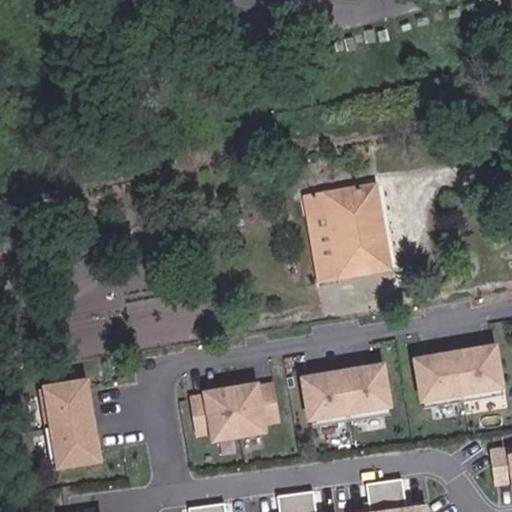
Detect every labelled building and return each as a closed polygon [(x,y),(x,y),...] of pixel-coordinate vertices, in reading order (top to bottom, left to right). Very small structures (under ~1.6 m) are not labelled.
[(318,281),(381,271),(374,229),(383,227),(375,186),(305,199),(318,281)] [(31,224),(29,210),(10,214),(12,229),(31,224)] [(374,229),(381,271),(391,270),(383,227),(374,229)] [(0,324),(0,334),(7,368),(22,366),(20,355),(25,354),(18,321),(0,324)] [(494,350),(419,364),(428,410),(503,397),(494,350)] [(384,367),(307,381),(313,428),(395,419),(384,367)] [(94,379),(46,387),(62,473),(110,466),(94,379)] [(277,382),(189,396),(198,439),(213,437),(216,447),(272,439),(270,429),(284,427),(277,382)] [(511,446),(493,449),(497,482),(508,481),(510,494),(511,493),(511,446)] [(420,495),(417,474),(368,481),(372,502),(420,495)] [(326,486),(279,493),(281,511),(320,511),(330,511),(326,486)] [(190,511),(233,511),(232,499),(190,504),(190,511)] [(433,511),(433,502),(346,509),(346,511),(433,511)]
